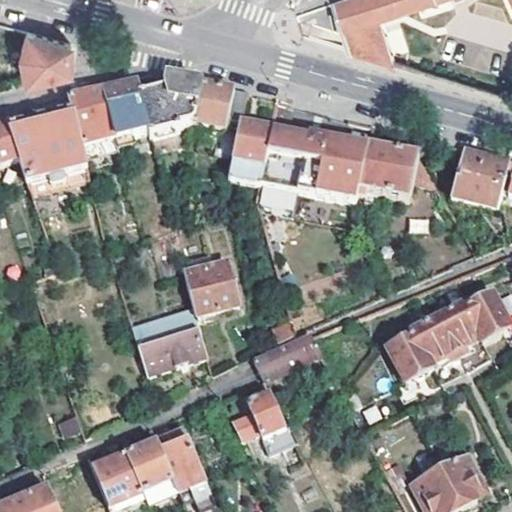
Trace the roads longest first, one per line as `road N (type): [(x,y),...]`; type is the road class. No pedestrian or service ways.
road 1 (tertiary): [(187,38),(511,128)]
road 2 (tertiary): [(0,101),(138,68),(187,38)]
road 3 (tertiary): [(48,0),(187,38)]
